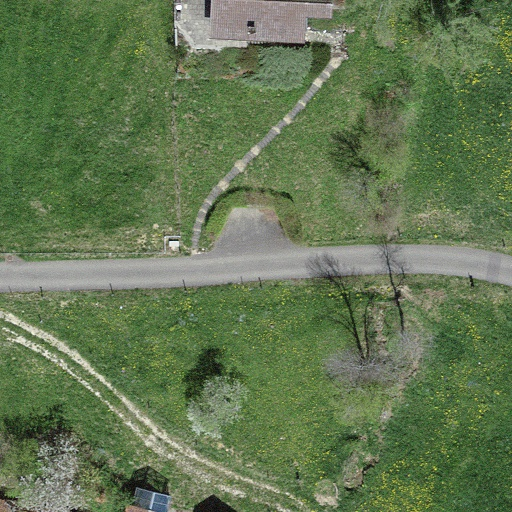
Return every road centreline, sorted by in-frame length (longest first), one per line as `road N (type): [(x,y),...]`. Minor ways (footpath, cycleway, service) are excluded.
road 1 (unclassified): [(511,270),(404,257),(0,272)]
road 2 (track): [(0,315),(75,365),(226,499),(263,511)]
